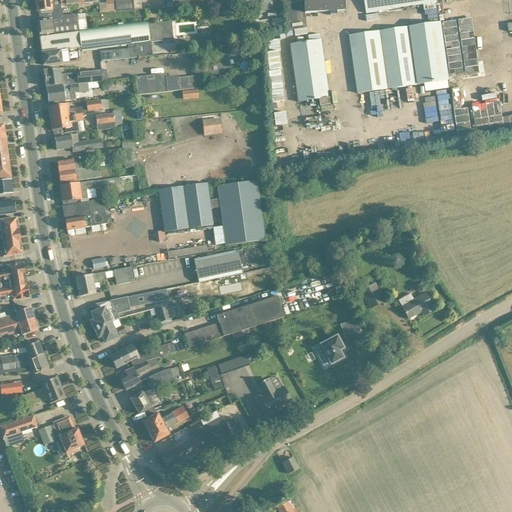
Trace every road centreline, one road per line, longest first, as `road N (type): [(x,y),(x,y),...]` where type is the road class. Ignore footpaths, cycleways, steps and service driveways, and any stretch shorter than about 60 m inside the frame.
road 1 (tertiary): [(125,457),(46,258),(9,0)]
road 2 (residential): [(222,479),(511,304)]
